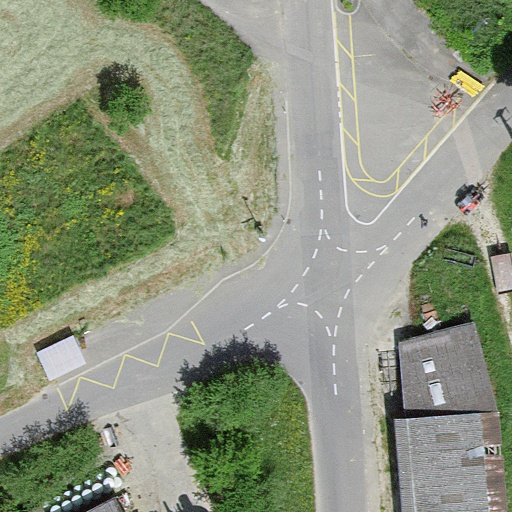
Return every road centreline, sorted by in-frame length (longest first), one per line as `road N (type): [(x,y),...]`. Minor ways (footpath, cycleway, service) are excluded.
road 1 (unclassified): [(0,426),(330,264)]
road 2 (tertiary): [(316,0),(330,264)]
road 3 (residential): [(511,94),(330,264)]
road 4 (tertiary): [(330,264),(347,511)]
